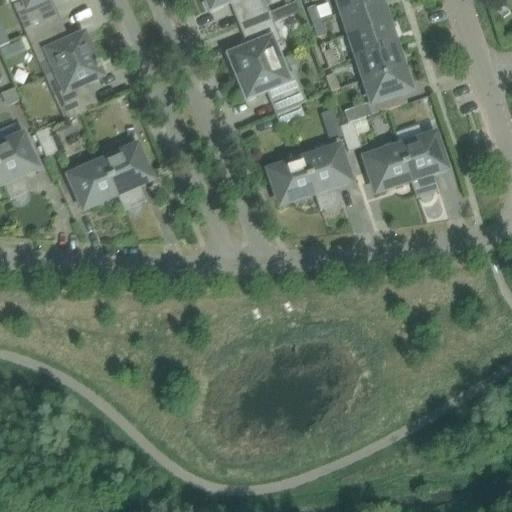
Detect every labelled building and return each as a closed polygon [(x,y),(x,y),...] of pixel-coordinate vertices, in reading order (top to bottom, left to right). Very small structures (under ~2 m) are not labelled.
[(23,0),(24,3),(14,7),(27,35),(56,22),(47,0),(46,0),(23,0)] [(206,0),(212,13),(219,10),(218,7),(229,3),(228,2),(232,0),(235,6),(232,11),(239,26),(270,13),(264,0),(206,0)] [(336,0),(341,14),(377,2),(376,0),(336,0)] [(377,2),(341,14),(349,36),(387,24),(383,9),(380,10),(377,2)] [(312,25),(320,22),(315,7),(306,10),(312,25)] [(279,62),(273,47),(282,43),(270,13),(239,26),(245,41),(250,43),(252,49),(249,51),(248,50),(230,57),(231,60),(228,61),(235,77),(237,76),(238,78),(279,62)] [(66,44),(56,22),(27,35),(40,64),(50,59),(56,73),(92,57),(83,37),(66,44)] [(317,39),(326,36),(320,22),(312,25),(317,39)] [(387,24),(349,36),(356,59),(392,47),(389,39),(392,38),(387,24)] [(6,37),(0,39),(0,47),(9,43),(6,37)] [(392,47),(356,59),(364,81),(402,68),(398,54),(395,55),(392,47)] [(328,69),(337,66),(332,51),(323,55),(328,69)] [(62,88),(52,92),(66,122),(77,117),(95,108),(85,85),(88,83),(102,78),(98,70),(100,70),(97,64),(96,64),(92,57),(56,73),(62,88)] [(279,62),(238,78),(248,102),(255,99),(254,96),(265,92),(265,91),(269,89),(271,95),(269,100),(275,116),(300,106),(306,103),(294,72),(285,76),(279,62)] [(372,104),(344,113),(348,125),(353,123),(400,107),(396,96),(403,94),(411,91),(403,68),(364,81),(372,104)] [(331,93),(339,90),(334,75),(325,79),(331,93)] [(7,108),(20,102),(15,90),(1,95),(7,108)] [(300,106),(275,116),(281,129),(299,121),(305,119),(300,106)] [(348,153),(361,149),(353,123),(348,125),(340,128),(348,153)] [(338,124),(325,129),(329,142),(343,138),(338,124)] [(46,160),(59,154),(51,136),(48,129),(35,135),(38,141),(46,160)] [(23,137),(0,147),(0,173),(5,184),(3,185),(10,201),(12,200),(13,200),(14,202),(16,204),(18,205),(21,205),(23,204),(25,203),(27,201),(28,199),(28,196),(27,194),(20,178),(25,175),(38,170),(23,137)] [(435,137),(401,148),(412,182),(410,183),(416,200),(418,199),(420,201),(421,203),(424,204),(426,204),(429,204),(431,202),(433,201),(434,198),(434,196),(434,194),(428,177),(434,175),(446,171),(435,137)] [(137,148),(104,162),(119,195),(117,196),(124,212),(126,212),(127,211),(128,213),(130,215),(132,216),(135,216),(137,215),(139,214),(141,212),(142,210),(142,207),(141,205),(134,189),(139,186),(151,181),(137,148)] [(370,168),(366,170),(371,186),(375,184),(378,193),(410,183),(412,182),(401,148),(367,159),(370,168)] [(339,149),(305,160),(316,194),(314,195),(320,212),(322,211),(324,213),(325,215),(328,216),(330,216),(333,216),(335,215),(336,213),(338,211),(338,208),(338,206),(332,189),(338,187),(350,183),(339,149)] [(274,181),(270,182),(275,198),(279,197),(282,206),(314,195),(316,194),(305,160),(271,172),(274,181)] [(104,162),(71,177),(75,186),(71,188),(78,203),(82,201),(86,210),(117,196),(119,195),(104,162)]
